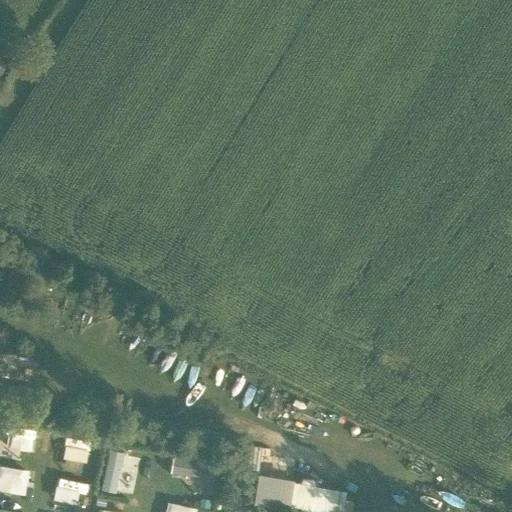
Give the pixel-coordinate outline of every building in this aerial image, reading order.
[(0,78),(10,60),(0,54),(0,78)] [(0,354),(0,372),(32,377),(34,358),(0,354)] [(32,451),(37,429),(7,423),(3,445),(32,451)] [(64,458),(89,461),(91,440),(66,437),(64,458)] [(117,492),(127,452),(111,448),(101,488),(117,492)] [(3,460),(18,463),(21,453),(5,449),(3,460)] [(175,457),(173,474),(217,478),(219,461),(175,457)] [(65,469),(83,470),(83,461),(65,460),(65,469)] [(0,463),(0,489),(26,495),(32,470),(0,463)] [(298,511),(340,511),(345,488),(304,481),(304,483),(260,475),(255,504),(298,511)] [(81,504),(84,481),(58,477),(55,500),(81,504)] [(199,511),(200,509),(170,500),(166,511),(199,511)]
